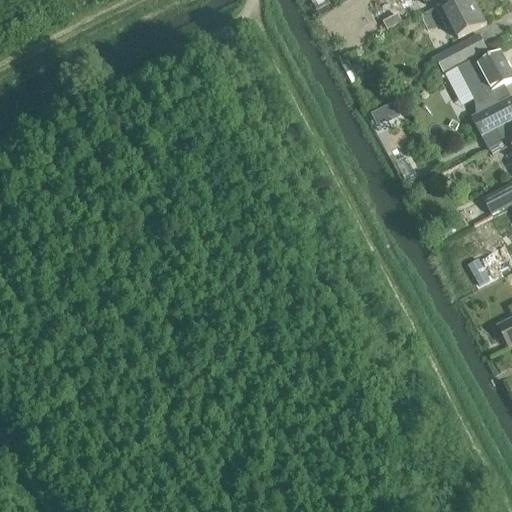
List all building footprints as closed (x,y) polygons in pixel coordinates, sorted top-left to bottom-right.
[(436,10),(447,31),(452,29),(458,41),(486,26),(471,0),(468,0),(462,3),(460,0),(454,0),(452,1),(436,10)] [(434,59),(443,76),(488,53),(480,37),(434,59)] [(476,61),(457,70),(474,103),(476,119),(471,122),(481,140),(488,155),(489,154),(509,144),(511,142),(511,103),(511,102),(504,88),(511,84),(511,83),(511,77),(511,76),(500,54),(478,65),(476,61)] [(346,60),(340,63),(352,85),(360,81),(356,74),(353,72),(346,60)] [(394,105),(372,117),(377,128),(399,116),(394,105)] [(408,148),(397,152),(402,171),(414,167),(408,148)] [(511,187),(483,202),(491,218),(511,207),(511,187)] [(489,284),(478,263),(468,268),(479,289),(489,284)] [(511,349),(511,320),(497,329),(509,351),(511,349)] [(511,389),(511,359),(501,343),(488,352),(511,389)]
